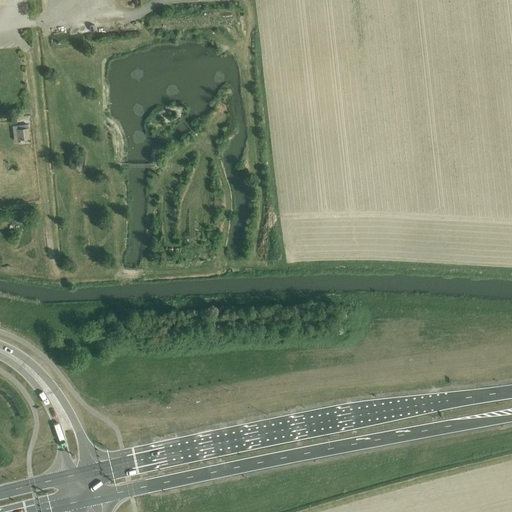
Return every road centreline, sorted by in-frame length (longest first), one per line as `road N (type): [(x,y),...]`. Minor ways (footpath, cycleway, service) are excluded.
road 1 (trunk): [(511,393),(88,470)]
road 2 (trunk): [(100,496),(511,418)]
